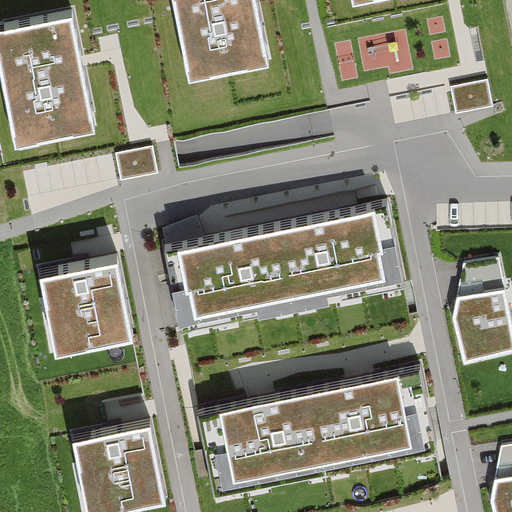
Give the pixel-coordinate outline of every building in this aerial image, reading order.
[(257,0),(174,0),(189,74),(269,59),(257,0)] [(72,8),(0,21),(0,58),(16,139),(95,124),(72,8)] [(486,77),(452,84),(457,109),(491,102),(486,77)] [(255,93),(196,105),(198,117),(257,106),(255,93)] [(151,142),(116,151),(122,177),(157,168),(151,142)] [(33,166),(42,204),(121,186),(112,148),(33,166)] [(385,198),(274,219),(290,303),(402,282),(385,198)] [(274,219),(162,240),(178,325),(290,303),(274,219)] [(118,251),(41,266),(56,345),(134,330),(118,251)] [(511,314),(500,253),(464,259),(454,312),(466,357),(511,346),(511,314)] [(418,364),(306,385),(322,469),(434,448),(418,364)] [(306,385),(194,406),(211,491),(322,469),(306,385)] [(152,416),(74,431),(89,510),(167,495),(152,416)] [(511,511),(511,439),(502,441),(491,494),(496,511),(511,511)]
